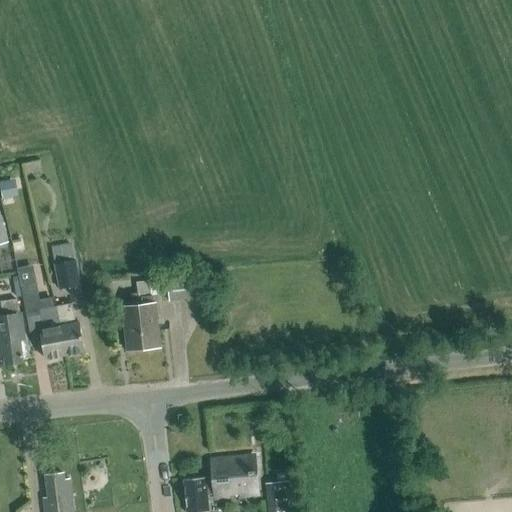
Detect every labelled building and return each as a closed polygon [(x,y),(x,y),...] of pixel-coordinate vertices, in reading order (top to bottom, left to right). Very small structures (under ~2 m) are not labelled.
[(14,198),(11,181),(0,182),(0,188),(2,200),(14,198)] [(0,245),(8,243),(0,213),(0,245)] [(81,285),(76,260),(75,261),(71,243),(52,247),(55,265),(54,265),(59,289),(81,285)] [(9,246),(0,248),(0,274),(17,269),(9,246)] [(169,280),(171,300),(199,298),(197,278),(169,280)] [(138,282),(144,348),(162,347),(158,303),(154,303),(153,296),(157,296),(155,280),(138,282)] [(127,350),(144,348),(138,282),(136,282),(137,294),(131,294),(132,305),(123,306),(127,350)] [(47,360),(66,356),(60,327),(56,307),(52,308),(50,298),(49,299),(49,300),(40,302),(38,294),(35,295),(33,283),(21,286),(28,321),(29,320),(29,318),(41,315),(44,330),(41,331),(47,360)] [(103,294),(113,293),(113,284),(102,285),(103,294)] [(1,304),(3,318),(0,318),(0,355),(4,355),(6,366),(23,363),(20,342),(25,341),(21,315),(19,316),(16,301),(1,304)] [(56,307),(60,327),(66,356),(84,352),(79,324),(74,324),(70,304),(56,307)] [(242,495),(257,493),(255,475),(256,475),(256,471),(254,471),(253,457),(211,461),(212,477),(184,479),(187,511),(208,511),(207,495),(214,494),(214,498),(228,496),(228,493),(242,492),(242,495)] [(44,499),(45,511),(72,511),(68,479),(64,480),(63,474),(45,477),(48,498),(44,499)] [(294,511),(292,481),(268,483),(270,511),(294,511)]
